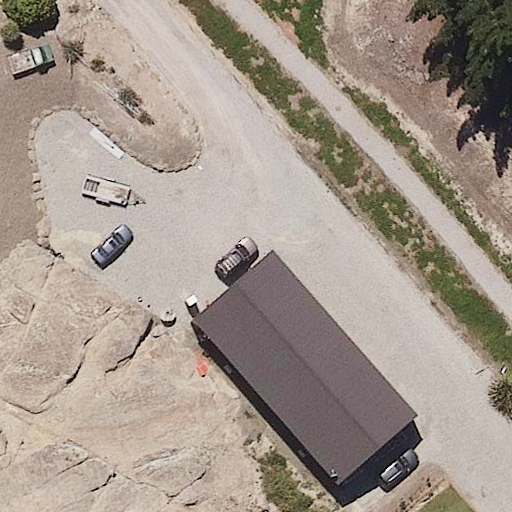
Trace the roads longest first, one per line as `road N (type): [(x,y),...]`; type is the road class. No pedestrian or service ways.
road 1 (residential): [(511,443),(116,0)]
road 2 (track): [(231,0),(350,114),(511,305)]
